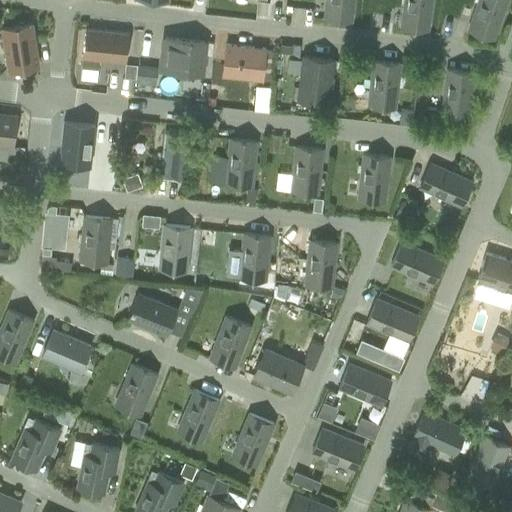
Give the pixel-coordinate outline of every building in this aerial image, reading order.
[(352,0),(326,0),(324,17),(350,21),(352,0)] [(404,0),(401,26),(427,29),(430,0),(404,0)] [(478,0),(468,30),(492,39),(505,0),(478,0)] [(2,28),(8,71),(38,66),(31,23),(2,28)] [(82,57),(81,67),(97,69),(98,58),(125,61),(128,33),(85,29),(82,57)] [(161,69),(201,73),(204,42),(164,37),(161,69)] [(225,44),(222,75),(262,79),(265,51),(265,48),(225,44)] [(280,44),(279,53),(291,54),(292,46),(280,44)] [(265,51),(262,79),(272,80),(275,52),(265,51)] [(298,99),(327,103),(332,60),(303,56),(298,99)] [(399,63),(373,60),(368,105),(394,107),(399,63)] [(126,64),(124,77),(136,78),(137,65),(126,64)] [(136,78),(135,82),(154,85),(156,66),(137,64),(137,65),(136,78)] [(404,65),(403,76),(415,77),(416,67),(404,65)] [(442,113),(468,116),(472,71),(447,68),(442,113)] [(400,108),(399,124),(410,126),(412,109),(400,108)] [(0,160),(5,161),(6,153),(6,145),(12,146),(15,118),(0,116),(0,160)] [(59,139),(56,161),(86,165),(92,125),(61,120),(58,139),(59,139)] [(165,132),(160,177),(176,178),(181,134),(165,132)] [(251,185),(256,141),(230,138),(225,183),(251,185)] [(6,145),(6,153),(14,154),(15,146),(12,146),(6,145)] [(296,146),(291,190),(316,193),(321,149),(296,146)] [(363,153),(358,198),(384,201),(389,156),(363,153)] [(471,182),(430,163),(419,187),(460,205),(471,182)] [(137,172),(122,178),(127,191),(142,185),(137,172)] [(247,187),(244,200),(255,202),(257,189),(247,187)] [(314,198),(312,211),(320,212),(322,199),(314,198)] [(402,200),(395,214),(410,221),(416,206),(402,200)] [(47,206),(46,212),(55,213),(56,205),(50,204),(47,206)] [(0,255),(9,257),(16,209),(0,206),(0,255)] [(84,215),(80,260),(105,263),(110,218),(84,215)] [(185,271),(190,227),(164,224),(159,269),(185,271)] [(266,261),(269,235),(244,233),(239,277),(264,280),(265,270),(266,261)] [(330,287),(335,242),(310,239),(305,284),(330,287)] [(400,242),(390,265),(432,283),(442,259),(400,242)] [(477,281),(511,292),(511,261),(486,253),(477,281)] [(56,256),(41,255),(40,269),(69,273),(70,262),(55,260),(56,256)] [(116,258),(115,275),(130,276),(132,260),(116,258)] [(275,262),(266,261),(265,270),(275,271),(275,262)] [(105,263),(100,262),(99,274),(112,275),(113,263),(105,263)] [(186,284),(178,304),(191,310),(202,285),(186,284)] [(332,286),(329,295),(339,298),(342,289),(332,286)] [(177,309),(137,292),(126,318),(166,335),(177,309)] [(376,299),(366,322),(407,340),(417,316),(376,299)] [(32,319),(9,309),(0,330),(0,354),(15,361),(32,319)] [(226,316),(210,358),(234,367),(250,325),(226,316)] [(80,371),(90,346),(52,330),(42,355),(80,371)] [(496,333),(490,347),(490,348),(492,348),(491,352),(501,356),(508,339),(496,333)] [(312,341),(307,353),(317,357),(322,345),(312,341)] [(254,375),(290,391),(301,365),(265,349),(254,375)] [(391,354),(386,365),(394,368),(399,357),(391,354)] [(115,405),(139,415),(156,373),(132,363),(115,405)] [(348,363),(338,387),(380,404),(390,381),(348,363)] [(23,374),(18,384),(28,389),(33,378),(23,374)] [(483,392),(473,387),(469,396),(479,401),(483,392)] [(177,431),(201,441),(218,399),(194,389),(177,431)] [(323,402),(317,416),(330,422),(337,407),(323,402)] [(47,403),(43,414),(56,419),(60,408),(47,403)] [(413,435),(414,435),(408,449),(422,455),(428,442),(454,453),(464,430),(423,411),(413,435)] [(256,464),(273,423),(249,413),(232,455),(256,464)] [(35,469),(44,448),(50,451),(59,429),(35,418),(30,430),(24,428),(11,458),(35,469)] [(135,418),(129,432),(140,437),(146,422),(135,418)] [(311,452),(353,469),(362,445),(321,428),(311,452)] [(103,430),(101,439),(115,442),(117,433),(103,430)] [(484,435),(466,477),(490,487),(508,446),(484,435)] [(103,492),(107,470),(113,471),(118,448),(92,443),(90,455),(84,454),(77,487),(103,492)] [(184,462),(179,475),(191,480),(196,467),(184,462)] [(201,469),(194,484),(210,491),(216,476),(201,469)] [(136,511),(162,511),(167,502),(173,504),(182,482),(158,472),(153,483),(147,481),(134,511),(136,511)] [(296,472),(291,482),(301,486),(306,476),(296,472)] [(433,476),(429,484),(443,491),(447,483),(433,476)] [(0,511),(15,511),(20,502),(8,496),(6,499),(0,496),(0,493),(0,492),(0,511)] [(286,511),(335,511),(336,511),(294,493),(286,511)] [(436,494),(431,505),(446,511),(448,511),(453,502),(436,494)] [(235,511),(238,507),(208,495),(201,511),(235,511)] [(406,499),(400,511),(428,511),(430,509),(406,499)]
